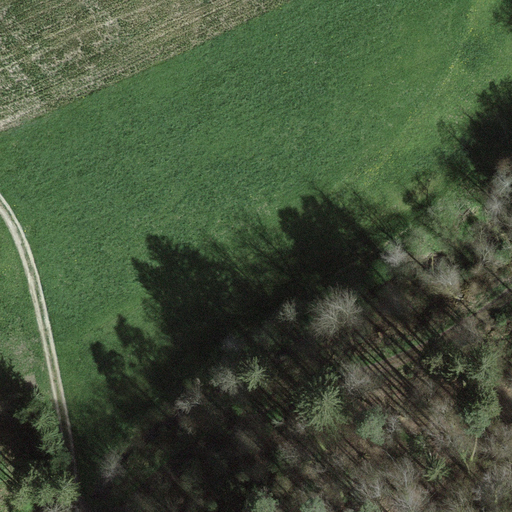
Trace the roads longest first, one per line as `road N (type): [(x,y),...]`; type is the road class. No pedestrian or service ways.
road 1 (track): [(511,293),(462,326),(75,505)]
road 2 (track): [(0,203),(24,248),(75,505)]
